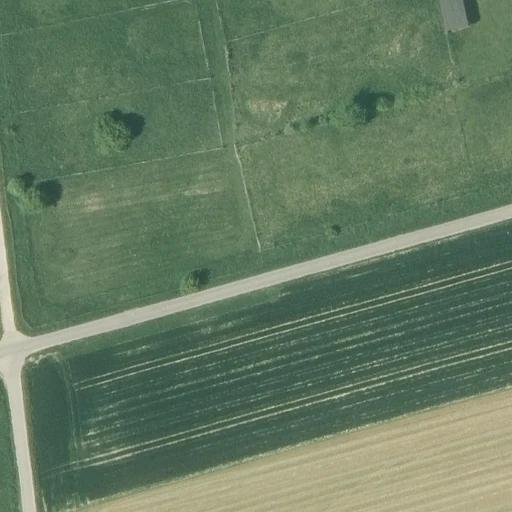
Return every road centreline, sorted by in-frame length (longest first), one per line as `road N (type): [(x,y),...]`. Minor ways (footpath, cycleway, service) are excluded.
road 1 (track): [(511,214),(15,352)]
road 2 (track): [(34,511),(15,352)]
road 3 (track): [(0,228),(15,352)]
